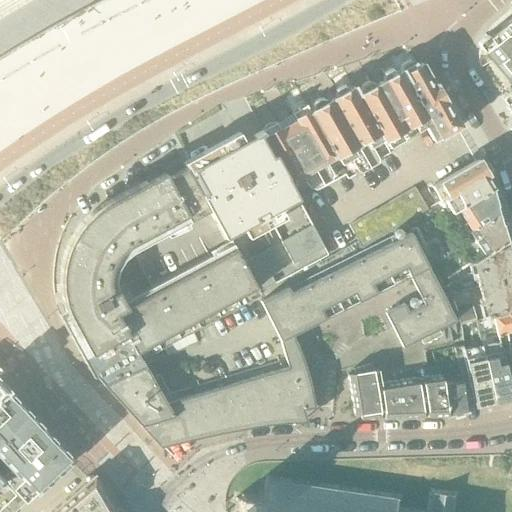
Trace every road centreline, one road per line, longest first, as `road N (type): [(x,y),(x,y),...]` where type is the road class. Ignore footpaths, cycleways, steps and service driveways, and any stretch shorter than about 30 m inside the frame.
road 1 (residential): [(336,0),(0,196)]
road 2 (residential): [(150,506),(198,464),(234,450),(511,428)]
road 3 (residential): [(0,348),(150,506)]
road 4 (residential): [(511,162),(457,65),(455,46)]
